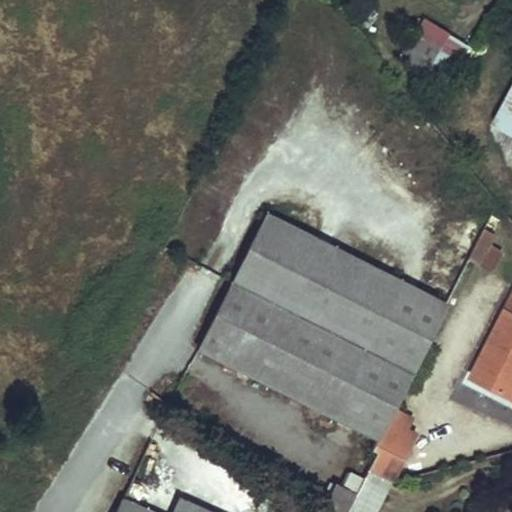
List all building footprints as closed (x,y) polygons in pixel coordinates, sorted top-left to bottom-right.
[(419,38),(456,61),(466,45),(429,22),(419,38)] [(248,97),(273,110),(298,62),(272,49),(248,97)] [(511,132),(511,89),(494,123),(511,132)] [(361,127),(410,187),(455,151),(406,91),(361,127)] [(378,442),(446,308),(267,218),(235,282),(200,352),(378,442)] [(483,232),(467,256),(490,272),(507,247),(483,232)] [(511,301),(506,313),(472,380),(511,400),(511,398),(511,301)] [(395,421),(379,453),(400,463),(416,431),(395,421)] [(375,511),(400,463),(379,453),(350,511),(375,511)] [(317,511),(339,511),(349,493),(331,484),(317,511)] [(217,511),(181,495),(173,511),(217,511)] [(154,511),(126,498),(120,511),(154,511)]
